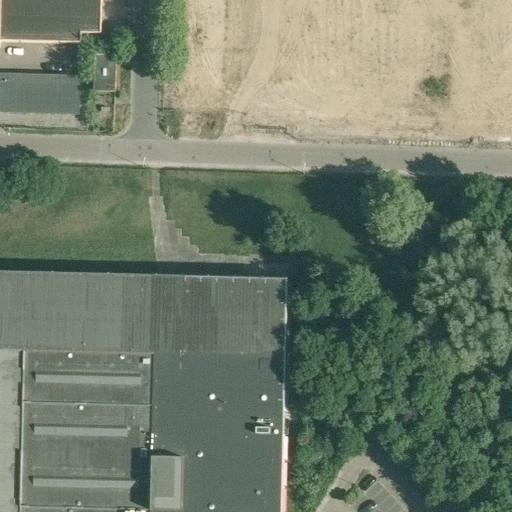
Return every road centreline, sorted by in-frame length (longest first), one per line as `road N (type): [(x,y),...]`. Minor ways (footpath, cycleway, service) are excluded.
road 1 (unclassified): [(511,165),(143,150)]
road 2 (unclassified): [(143,150),(146,0)]
road 3 (unclassified): [(143,150),(0,146)]
